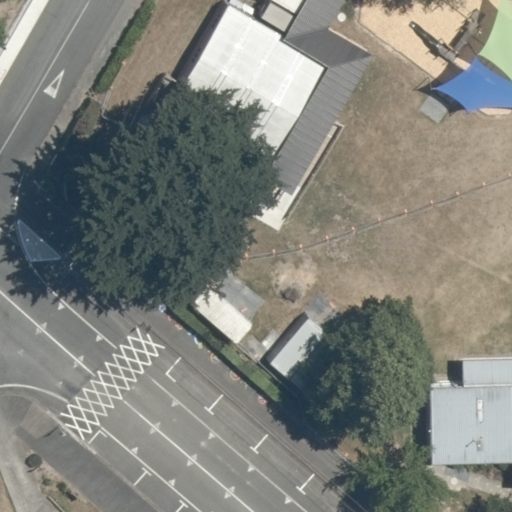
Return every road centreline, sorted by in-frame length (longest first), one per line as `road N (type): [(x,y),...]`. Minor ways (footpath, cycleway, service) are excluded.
road 1 (tertiary): [(258,511),(0,291)]
road 2 (residential): [(92,0),(0,160)]
